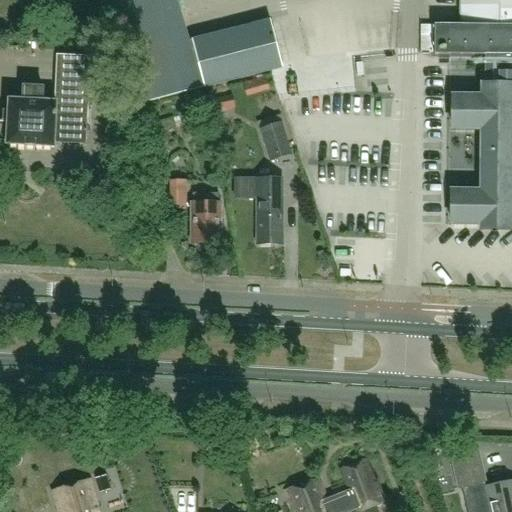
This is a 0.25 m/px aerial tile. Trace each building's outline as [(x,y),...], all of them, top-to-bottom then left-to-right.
[(109,0),(141,105),(282,69),(270,22),(188,43),(174,0),(109,0)] [(435,25),(434,55),(486,56),(485,98),(453,98),(452,128),(485,128),(484,193),(452,193),(451,223),(482,223),(482,228),(508,228),(511,228),(511,0),(459,0),(460,25),(435,25)] [(56,56),(53,103),(41,103),(42,89),(23,88),(22,102),(8,101),(7,124),(0,123),(0,143),(6,143),(6,146),(53,148),(53,143),(84,145),(85,120),(87,120),(90,58),(56,56)] [(291,66),(294,91),(346,85),(344,60),(291,66)] [(265,78),(242,85),(246,98),(269,92),(265,78)] [(225,108),(223,100),(233,98),(232,96),(211,100),(213,111),(225,108)] [(176,129),(172,117),(161,121),(165,132),(176,129)] [(280,125),(260,131),(270,162),(290,155),(280,125)] [(333,168),(333,190),(346,190),(346,168),(333,168)] [(256,199),(256,234),(256,246),(281,246),(282,199),(281,199),(281,180),(256,180),(256,199)] [(186,188),(170,188),(170,210),(180,210),(186,210),(186,188)] [(190,205),(190,245),(219,245),(220,205),(218,205),(218,194),(193,194),(193,205),(190,205)] [(346,492),(326,501),(318,479),(284,491),(291,511),(352,511),(353,511),(365,511),(384,504),(365,459),(337,471),(346,492)] [(479,470),(455,475),(458,490),(482,485),(479,470)] [(106,476),(103,477),(93,479),(99,494),(110,491),(106,476)] [(98,511),(89,481),(53,492),(59,511),(58,511),(98,511)] [(511,511),(511,481),(483,488),(488,511),(511,511)]
